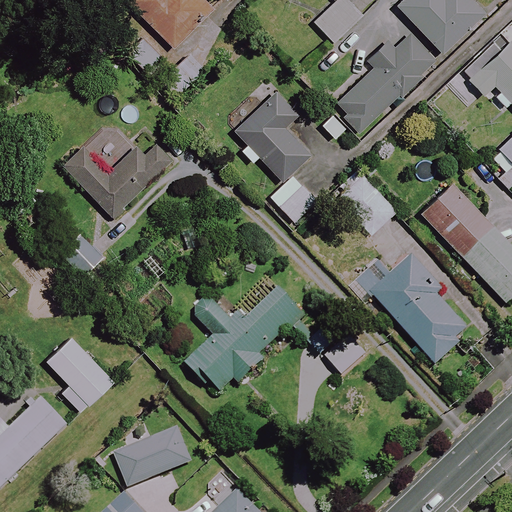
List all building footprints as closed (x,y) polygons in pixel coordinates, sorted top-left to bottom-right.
[(126,0),(125,1),(173,49),(212,10),(201,0),(126,0)] [(362,16),(347,0),(337,0),(313,23),(332,44),(362,16)] [(484,16),(469,0),(406,0),(397,8),(441,55),(484,16)] [(163,62),(137,35),(122,49),(149,77),(163,62)] [(387,43),(363,65),(330,95),(337,102),(332,106),(358,135),(384,111),(388,116),(420,87),(415,82),(435,64),(409,36),(394,50),(387,43)] [(492,88),(499,94),(494,100),(504,110),(509,104),(511,106),(511,43),(510,41),(469,82),(484,97),(492,88)] [(203,71),(190,56),(160,83),(173,98),(203,71)] [(258,158),(282,184),(291,175),(310,157),(284,129),(298,116),(266,83),(224,122),(246,146),(240,152),(252,164),(258,158)] [(511,136),(490,158),(504,172),(511,164),(511,136)] [(172,160),(156,143),(144,155),(137,148),(109,175),(80,146),(60,166),(113,219),(172,160)] [(396,213),(357,170),(341,185),(349,193),(338,203),(369,237),(396,213)] [(292,176),(283,185),(269,198),(293,223),(316,202),(292,176)] [(511,248),(495,231),(451,184),(420,214),(464,261),(506,305),(511,299),(511,248)] [(103,259),(81,234),(60,253),(82,278),(103,259)] [(361,282),(435,365),(459,343),(456,340),(467,329),(437,295),(440,292),(411,260),(391,277),(380,264),(361,282)] [(191,316),(211,334),(184,365),(221,399),(234,385),(240,391),(264,365),(259,361),(307,307),(281,283),(242,327),(208,297),(191,316)] [(351,358),(323,329),(306,346),(335,375),(351,358)] [(110,392),(54,333),(24,362),(79,421),(110,392)] [(0,483),(65,423),(39,395),(0,430),(0,483)] [(151,418),(123,424),(126,463),(191,438),(190,420),(175,413),(172,396),(147,398),(151,418)] [(258,511),(237,490),(213,511),(258,511)] [(142,511),(125,494),(106,511),(142,511)]
